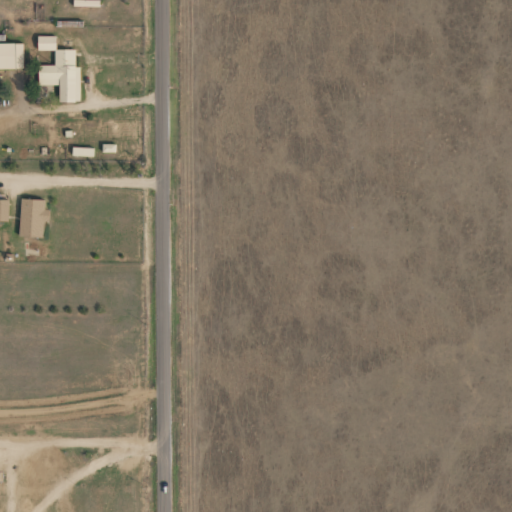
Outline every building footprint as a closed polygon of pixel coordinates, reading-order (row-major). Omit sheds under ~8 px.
[(56,49),(55,36),(38,37),(39,50),(56,49)] [(0,43),(0,68),(24,68),(23,43),(0,43)] [(75,49),(55,50),(55,65),(39,65),(39,85),(59,84),(60,102),(80,101),(80,66),(76,66),(75,49)] [(0,220),(8,221),(9,200),(0,199),(0,220)] [(20,236),(43,238),(45,200),(21,199),(20,236)]
